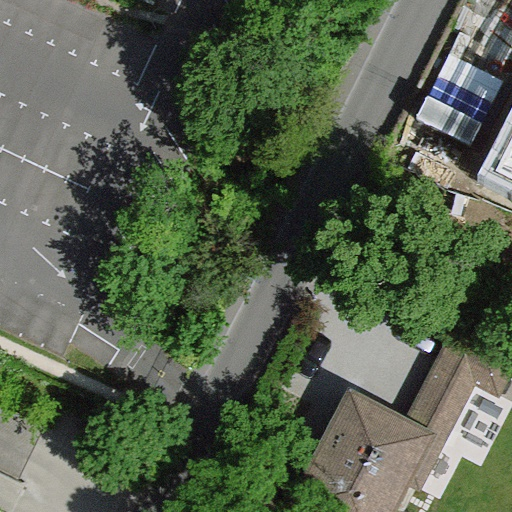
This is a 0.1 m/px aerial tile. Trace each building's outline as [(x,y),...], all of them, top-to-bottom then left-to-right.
[(412,121),(465,147),(500,74),(448,49),(412,121)] [(511,142),(497,172),(511,179),(511,142)] [(511,369),(511,359),(458,333),(442,364),(476,380),(501,393),(511,369)] [(476,380),(442,364),(409,428),(442,445),(476,380)] [(353,400),(297,508),(303,511),(393,511),(409,482),(421,488),(442,445),(409,428),(353,400)]
